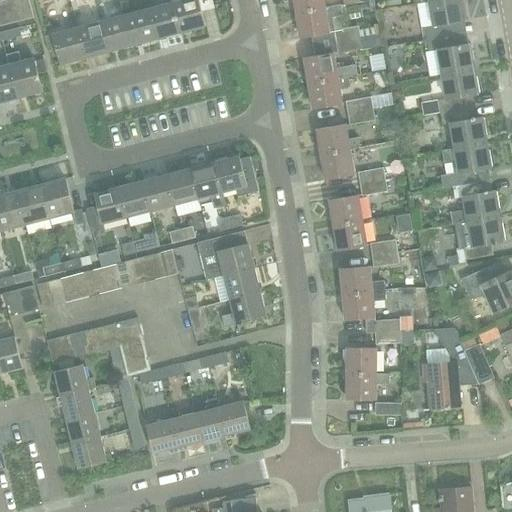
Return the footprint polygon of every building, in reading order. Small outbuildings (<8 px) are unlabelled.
[(0,0),(0,25),(10,23),(3,0),(0,0)] [(3,0),(10,23),(21,20),(16,0),(3,0)] [(16,0),(21,20),(33,17),(28,0),(16,0)] [(214,7),(212,0),(172,0),(173,2),(181,32),(205,25),(201,11),(214,7)] [(294,0),(296,13),(325,8),(323,0),(294,0)] [(427,39),(455,35),(453,23),(466,20),(463,2),(461,3),(460,0),(432,0),(428,1),(428,2),(432,26),(425,27),(427,39)] [(157,38),(181,32),(173,2),(149,8),(157,38)] [(325,8),(296,13),(301,37),(329,32),(327,17),(341,15),(340,5),(325,8)] [(133,45),(157,38),(149,8),(125,15),(133,45)] [(109,51),(133,45),(125,15),(101,21),(109,51)] [(85,57),(109,51),(101,21),(77,27),(85,57)] [(335,42),(359,38),(357,26),(333,31),(335,42)] [(3,40),(21,36),(19,27),(0,32),(3,40)] [(60,64),(85,57),(77,27),(44,36),(49,53),(57,51),(60,64)] [(379,34),(359,38),(362,50),(381,47),(381,46),(379,34)] [(441,75),(472,70),(471,62),(473,62),(470,44),(457,46),(455,35),(427,39),(429,52),(437,50),(441,75)] [(359,38),(335,42),(337,54),(362,50),(359,38)] [(33,58),(21,61),(18,51),(6,54),(18,98),(42,91),(37,73),(46,71),(43,58),(34,60),(33,58)] [(0,102),(18,98),(6,54),(8,64),(0,66),(0,102)] [(356,64),(336,68),(333,54),(305,59),(309,83),(348,77),(348,76),(357,74),(356,64)] [(437,100),(421,103),(423,115),(430,114),(440,112),(440,113),(454,110),(467,108),(465,96),(478,94),(475,77),(473,77),(472,70),(441,75),(445,99),(438,101),(437,100)] [(342,103),(339,88),(350,87),(348,77),(309,83),(313,108),(342,103)] [(347,113),(372,109),(378,107),(376,95),(370,97),(345,102),(347,113)] [(454,148),(485,143),(484,136),(485,136),(482,118),(469,120),(467,108),(440,113),(442,125),(450,124),(454,148)] [(349,125),(374,121),(372,109),(347,113),(349,125)] [(358,138),(349,140),(346,125),(317,130),(321,154),(350,149),(351,150),(360,148),(358,138)] [(452,186),(479,182),(477,170),(491,168),(488,150),(486,151),(485,143),(454,148),(458,173),(450,174),(452,186)] [(355,174),(351,150),(350,149),(321,154),(326,179),(355,174)] [(239,155),(214,162),(217,173),(222,192),(236,188),(237,195),(238,196),(258,191),(250,156),(240,159),(239,155)] [(214,162),(190,168),(198,198),(200,204),(212,201),(214,208),(226,205),(222,192),(217,173),(214,162)] [(174,204),(198,198),(190,168),(166,174),(174,204)] [(359,185),(384,180),(382,169),(357,173),(359,185)] [(150,211),(174,204),(166,174),(142,181),(150,211)] [(65,178),(40,184),(49,218),(74,211),(65,178)] [(361,196),(386,192),(384,180),(359,185),(361,196)] [(126,217),(150,211),(142,181),(118,187),(126,217)] [(452,224),(454,224),(497,216),(496,209),(498,209),(495,191),(481,194),(479,182),(452,186),(455,199),(462,197),(464,209),(450,211),(452,224)] [(25,224),(49,218),(40,184),(16,190),(25,224)] [(102,223),(126,217),(118,187),(94,193),(97,205),(86,208),(92,232),(103,229),(102,223)] [(0,226),(1,230),(25,224),(16,190),(0,194),(0,226)] [(334,225),(362,220),(358,195),(330,200),(334,225)] [(396,227),(407,225),(405,209),(394,211),(396,227)] [(232,228),(243,225),(240,214),(229,217),(232,228)] [(465,264),(465,260),(492,255),(490,243),(503,241),(501,224),(499,224),(497,216),(454,224),(458,249),(456,249),(457,255),(447,256),(449,267),(465,264)] [(220,231),(232,228),(229,217),(217,220),(220,231)] [(362,220),(334,225),(338,250),(367,245),(362,220)] [(184,240),(195,237),(192,226),(181,229),(184,240)] [(172,243),(184,240),(181,229),(169,232),(172,243)] [(210,240),(198,243),(201,255),(218,250),(221,263),(204,267),(207,279),(213,278),(224,275),(254,268),(248,244),(245,232),(210,240)] [(136,253),(147,250),(144,239),(133,242),(136,253)] [(372,255),(397,251),(396,241),(371,244),(372,255)] [(124,256),(136,253),(133,242),(121,245),(124,256)] [(166,276),(178,273),(172,249),(160,252),(166,276)] [(399,264),(399,263),(407,262),(405,250),(397,251),(372,255),(374,267),(399,264)] [(155,279),(166,276),(160,252),(149,255),(155,279)] [(441,254),(421,258),(424,272),(444,268),(441,254)] [(144,282),(155,279),(149,255),(138,258),(144,282)] [(89,256),(79,258),(81,267),(91,264),(89,256)] [(63,271),(81,267),(79,258),(61,263),(63,271)] [(138,258),(127,261),(133,285),(144,282),(138,258)] [(122,288),(133,285),(127,261),(115,264),(122,288)] [(44,276),(63,271),(61,263),(42,268),(44,276)] [(110,290),(122,288),(115,264),(104,267),(110,290)] [(485,295),(493,312),(511,302),(511,269),(495,277),(490,265),(461,279),(470,299),(485,295)] [(99,293),(110,290),(104,267),(93,270),(99,293)] [(384,281),(371,283),(369,267),(340,269),(343,295),(384,291),(384,281)] [(230,300),(260,293),(254,268),(224,275),(230,300)] [(88,296),(99,293),(93,270),(82,272),(88,296)] [(15,284),(33,279),(31,271),(13,275),(15,284)] [(438,271),(425,274),(428,287),(441,285),(438,271)] [(77,299),(88,296),(82,272),(71,275),(77,299)] [(0,287),(15,284),(13,275),(0,278),(0,287)] [(66,302),(77,299),(71,275),(60,278),(66,302)] [(54,305),(66,302),(60,278),(48,281),(54,305)] [(43,308),(54,305),(48,281),(37,284),(43,308)] [(9,315),(38,307),(33,286),(4,293),(9,315)] [(374,321),(372,302),(385,301),(384,291),(343,295),(345,319),(365,317),(366,333),(375,332),(399,331),(399,320),(374,321)] [(222,316),(225,328),(266,318),(260,293),(230,300),(234,314),(222,316)] [(188,310),(199,308),(196,297),(185,300),(188,310)] [(193,330),(204,327),(199,308),(188,310),(193,330)] [(399,316),(399,320),(399,331),(412,331),(412,330),(411,318),(411,316),(399,316)] [(115,323),(117,330),(119,341),(142,336),(138,318),(115,323)] [(423,318),(411,318),(412,330),(424,330),(423,318)] [(119,341),(117,330),(115,323),(103,326),(109,350),(120,348),(121,347),(119,341)] [(98,353),(109,350),(103,326),(92,329),(98,353)] [(86,356),(98,353),(92,329),(81,332),(86,356)] [(479,383),(460,341),(454,329),(434,329),(449,355),(450,362),(422,364),(422,381),(428,381),(430,410),(450,408),(450,407),(461,406),(459,385),(479,383)] [(511,329),(500,335),(505,345),(511,359),(511,329)] [(399,331),(375,332),(375,344),(400,343),(399,331)] [(75,359),(86,356),(81,332),(69,335),(75,359)] [(63,362),(75,359),(69,335),(57,338),(63,362)] [(479,344),(477,345),(473,335),(460,341),(479,383),(494,377),(479,344)] [(121,353),(145,347),(142,336),(119,341),(121,347),(120,348),(121,353)] [(14,337),(1,340),(0,338),(0,372),(22,367),(14,337)] [(52,364),(63,362),(57,338),(46,341),(52,364)] [(124,365),(148,359),(145,347),(121,353),(124,365)] [(389,373),(375,373),(375,348),(347,348),(347,373),(389,373)] [(206,357),(208,366),(228,362),(226,352),(206,357)] [(185,372),(208,366),(206,357),(183,363),(185,372)] [(117,382),(127,379),(122,359),(113,362),(117,382)] [(124,365),(127,376),(150,369),(148,359),(124,365)] [(161,378),(185,372),(183,363),(159,368),(161,378)] [(93,377),(86,379),(82,364),(54,371),(60,396),(89,389),(96,387),(93,377)] [(159,368),(139,373),(141,383),(142,382),(145,394),(164,389),(161,378),(159,368)] [(375,398),(375,383),(389,383),(389,373),(347,373),(347,398),(375,398)] [(123,405),(133,403),(127,379),(117,382),(123,405)] [(60,396),(56,397),(59,406),(62,405),(66,419),(94,412),(89,389),(60,396)] [(242,400),(218,406),(225,436),(226,439),(235,437),(234,433),(249,430),(242,400)] [(129,429),(139,427),(133,403),(123,405),(129,429)] [(400,414),(400,403),(375,403),(375,414),(400,414)] [(202,441),(225,436),(218,406),(195,412),(202,441)] [(72,443),(100,436),(94,412),(66,419),(72,443)] [(195,412),(170,418),(178,451),(188,449),(187,445),(202,441),(195,412)] [(170,418),(146,424),(153,453),(168,450),(169,453),(178,451),(170,418)] [(133,449),(144,446),(139,427),(129,429),(133,449)] [(100,436),(72,443),(68,444),(70,453),(74,452),(78,467),(106,460),(100,436)] [(473,511),(472,486),(440,489),(442,511),(473,511)] [(389,511),(388,494),(374,496),(375,498),(349,501),(350,511),(389,511)] [(254,511),(253,499),(214,505),(214,511),(254,511)]
